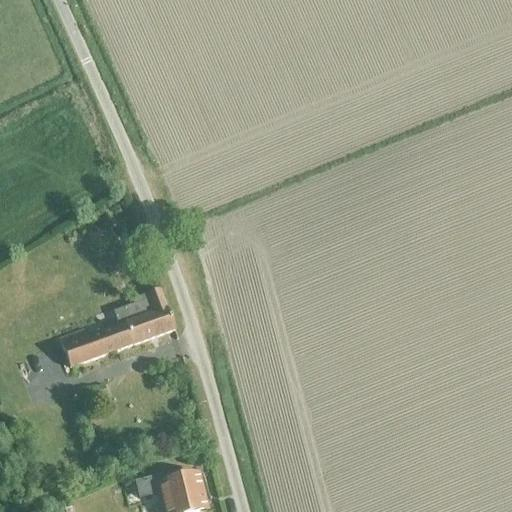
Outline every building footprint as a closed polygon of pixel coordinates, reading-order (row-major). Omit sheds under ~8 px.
[(174,333),(158,292),(131,302),(133,306),(112,314),(117,328),(85,340),(83,332),(58,342),(69,371),(174,333)] [(103,386),(79,394),(85,412),(109,404),(103,386)] [(188,465),(207,460),(204,449),(185,453),(188,465)] [(176,470),(133,482),(138,501),(159,496),(163,511),(196,511),(193,497),(199,496),(194,475),(179,479),(176,470)] [(41,502),(30,506),(32,511),(42,511),(45,511),(41,502)]
